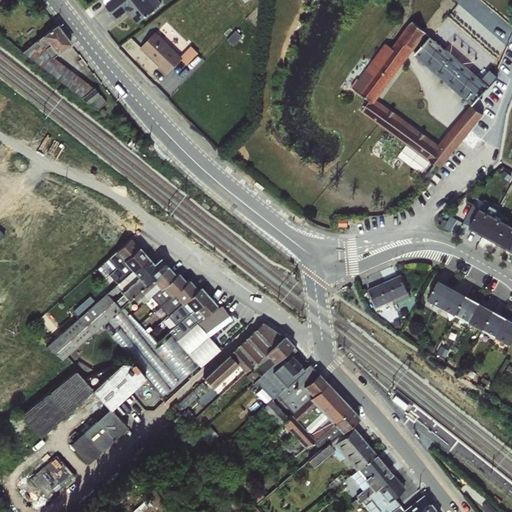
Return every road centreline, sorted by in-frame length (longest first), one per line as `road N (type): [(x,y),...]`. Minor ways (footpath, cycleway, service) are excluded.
road 1 (residential): [(325,352),(121,200),(0,135)]
road 2 (tertiary): [(292,240),(173,141),(54,0)]
road 3 (unknown): [(266,308),(93,473)]
road 4 (tertiary): [(453,511),(325,352)]
road 5 (residential): [(314,275),(411,246),(455,248)]
road 6 (unknown): [(20,511),(10,478),(28,457),(51,442),(79,455)]
